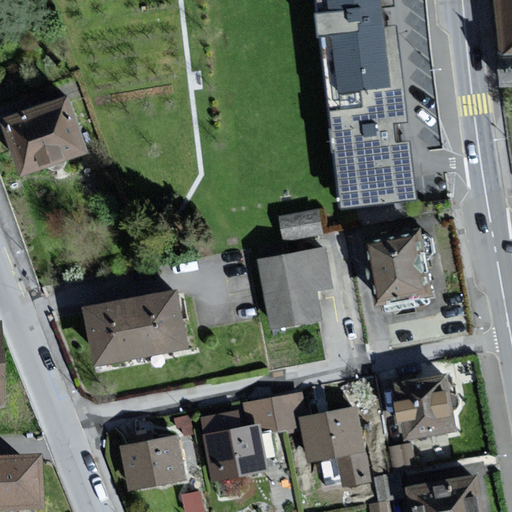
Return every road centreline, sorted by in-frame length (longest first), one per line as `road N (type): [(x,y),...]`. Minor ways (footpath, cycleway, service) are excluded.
road 1 (residential): [(62,424),(511,335)]
road 2 (secondary): [(511,335),(463,0)]
road 3 (residential): [(62,424),(0,280)]
